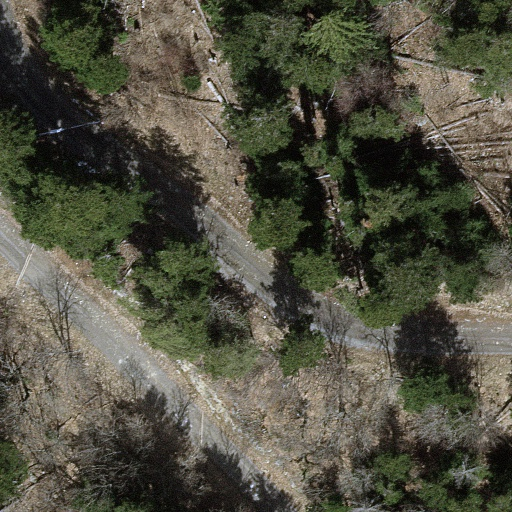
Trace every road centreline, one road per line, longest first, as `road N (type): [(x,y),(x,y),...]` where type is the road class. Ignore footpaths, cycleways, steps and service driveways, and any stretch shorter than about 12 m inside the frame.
road 1 (track): [(511,335),(326,326),(11,66),(0,34)]
road 2 (track): [(0,230),(274,511)]
